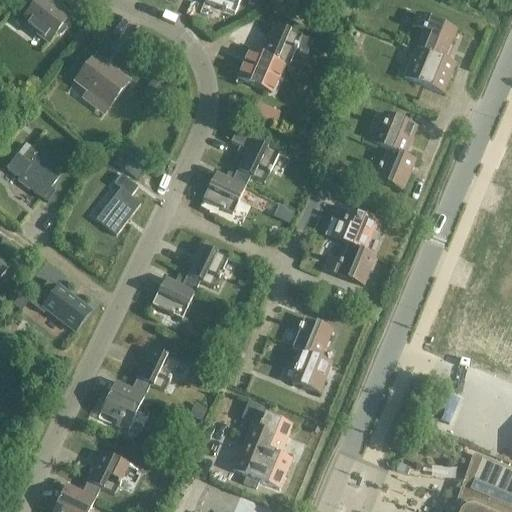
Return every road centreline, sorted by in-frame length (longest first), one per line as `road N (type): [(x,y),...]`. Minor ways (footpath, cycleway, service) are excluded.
road 1 (residential): [(326,511),(511,53)]
road 2 (unclassified): [(164,210),(18,511)]
road 3 (unclassified): [(99,0),(165,32),(196,58),(206,127),(164,210)]
road 4 (unclassified): [(286,266),(164,210)]
